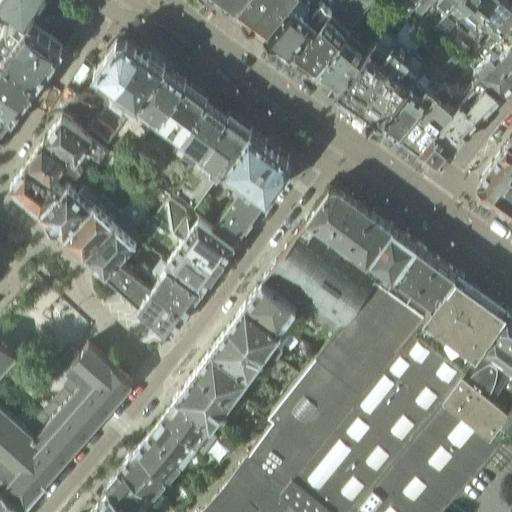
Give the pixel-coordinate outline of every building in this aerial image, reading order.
[(0,0),(19,14),(27,18),(28,18),(29,16),(38,0),(0,0)] [(239,0),(233,7),(248,18),(262,0),(239,0)] [(262,0),(248,18),(264,30),(287,0),(262,0)] [(291,50),(337,0),(287,0),(264,30),(291,50)] [(337,0),(291,50),(314,66),(355,18),(371,0),(337,0)] [(414,7),(415,5),(409,0),(402,0),(399,5),(409,12),(414,7)] [(431,0),(419,0),(420,0),(415,5),(414,7),(421,13),(425,9),(424,8),(431,0)] [(445,0),(443,3),(449,8),(456,0),(445,0)] [(445,12),(455,21),(473,0),(456,0),(449,8),(445,12)] [(465,30),(469,26),(492,0),(473,0),(455,21),(460,26),(465,30)] [(492,0),(469,26),(476,33),(476,32),(476,33),(483,25),(488,29),(509,5),(503,0),(492,0)] [(339,84),(362,101),(415,27),(420,21),(409,12),(399,5),(390,16),(401,25),(394,34),(382,25),(365,46),(335,81),(336,83),(338,84),(339,84)] [(485,39),(490,44),(494,44),(506,32),(511,24),(511,7),(509,5),(488,29),(491,32),(485,39)] [(445,12),(439,20),(432,28),(441,36),(455,21),(445,12)] [(4,23),(2,27),(51,61),(63,44),(27,18),(19,14),(13,22),(10,22),(7,25),(4,23)] [(314,66),(335,81),(365,46),(353,36),(362,24),(355,18),(314,66)] [(0,52),(37,79),(51,61),(2,27),(0,25),(0,52)] [(381,115),(415,70),(417,67),(424,59),(412,49),(425,34),(415,27),(362,101),(379,113),(379,114),(381,115)] [(490,44),(487,48),(511,70),(511,37),(506,32),(494,44),(490,44)] [(101,72),(99,75),(115,86),(143,47),(127,35),(117,36),(109,47),(110,48),(96,66),(95,68),(101,72)] [(473,65),(479,71),(501,91),(511,80),(511,70),(487,48),(482,43),(481,44),(480,44),(473,50),(480,57),(473,65)] [(393,127),(400,132),(401,130),(443,76),(455,61),(435,45),(424,59),(417,67),(428,75),(426,78),(415,70),(381,115),(394,125),(393,127)] [(115,86),(122,92),(124,90),(138,100),(139,99),(165,64),(166,63),(164,62),(143,47),(115,86)] [(0,52),(0,78),(25,96),(37,79),(0,52)] [(139,99),(161,115),(186,81),(186,80),(185,79),(165,64),(139,99)] [(479,71),(462,91),(454,101),(418,142),(420,143),(419,144),(436,156),(437,156),(437,159),(443,158),(442,155),(443,155),(464,130),(481,111),(501,91),(479,71)] [(87,124),(111,91),(115,86),(99,75),(97,78),(91,74),(74,96),(75,96),(67,107),(66,107),(65,109),(87,124)] [(453,84),(443,76),(401,130),(400,132),(402,130),(407,134),(409,138),(414,141),(418,142),(454,101),(445,94),(453,84)] [(0,104),(13,113),(25,96),(0,78),(0,104)] [(149,150),(161,159),(208,96),(186,81),(161,115),(173,124),(162,139),(159,136),(149,150)] [(152,172),(174,188),(230,112),(208,96),(161,159),(152,172)] [(0,130),(1,130),(2,128),(13,113),(0,104),(0,130)] [(195,203),(219,170),(250,127),(230,112),(174,188),(194,203),(195,203)] [(56,122),(46,136),(83,164),(90,154),(98,159),(107,147),(63,115),(62,115),(63,113),(62,113),(56,122)] [(240,185),(245,178),(272,141),(266,137),(265,137),(252,127),(251,126),(250,127),(219,170),(240,185)] [(26,161),(52,179),(65,163),(77,172),(83,164),(46,136),(45,137),(44,136),(26,161)] [(493,198),(494,197),(511,173),(511,141),(508,138),(492,159),(491,160),(491,162),(480,177),(479,177),(478,178),(477,179),(479,187),(480,187),(480,188),(481,189),(482,188),(492,196),(492,197),(493,198)] [(272,141),(245,178),(267,195),(268,195),(269,193),(268,193),(282,174),(282,175),(284,173),(283,172),(289,165),(290,165),(291,164),(290,163),(289,155),(289,154),(287,153),(279,148),(280,147),(272,141)] [(126,161),(115,153),(108,162),(120,170),(126,161)] [(39,210),(40,211),(63,187),(52,179),(26,161),(10,184),(11,185),(39,210)] [(511,173),(494,197),(511,210),(511,173)] [(245,178),(240,185),(216,219),(238,235),(237,235),(238,236),(267,195),(245,178)] [(64,232),(65,233),(98,198),(84,186),(78,192),(68,183),(63,187),(40,211),(64,233),(64,232)] [(329,184),(275,258),(307,282),(366,203),(338,183),(329,184)] [(161,187),(161,188),(156,193),(166,200),(170,193),(161,187)] [(76,244),(85,252),(115,218),(122,210),(103,193),(98,198),(65,233),(77,243),(76,244)] [(153,216),(183,238),(218,264),(225,255),(224,255),(233,243),(234,243),(235,241),(235,240),(234,239),(214,224),(213,225),(170,193),(166,200),(153,216)] [(391,222),(366,203),(307,282),(332,301),(391,222)] [(93,259),(106,270),(119,258),(138,239),(141,234),(129,224),(125,228),(115,218),(85,252),(93,259)] [(348,313),(334,330),(282,396),(267,414),(272,418),(272,419),(313,450),(433,301),(423,292),(419,296),(399,280),(402,275),(397,272),(419,242),(397,226),(391,222),(332,301),(348,313)] [(183,238),(167,260),(202,285),(203,285),(202,284),(211,273),(212,273),(218,264),(183,238)] [(457,270),(419,242),(397,272),(402,275),(399,280),(419,296),(423,292),(433,301),(458,270),(457,270)] [(128,265),(152,283),(187,307),(191,301),(191,300),(201,286),(202,285),(167,260),(162,256),(152,271),(141,263),(137,267),(130,262),(128,265)] [(105,271),(138,301),(152,283),(128,265),(119,258),(106,270),(105,271)] [(262,276),(311,313),(334,330),(348,313),(332,301),(307,282),(275,258),(262,276)] [(313,450),(272,419),(223,485),(198,511),(436,511),(487,456),(503,437),(493,430),(501,419),(500,418),(508,407),(494,396),(463,371),(509,308),(508,307),(509,307),(507,305),(506,306),(493,297),(457,271),(458,270),(433,301),(313,450)] [(262,276),(246,298),(280,323),(290,309),(306,320),(311,313),(262,276)] [(152,283),(138,301),(161,321),(170,330),(172,326),(184,310),(186,308),(187,307),(152,283)] [(230,321),(267,348),(276,355),(283,346),(277,342),(287,328),(280,323),(246,298),(230,321)] [(511,309),(509,308),(463,371),(494,396),(510,373),(511,370),(511,309)] [(230,321),(212,345),(249,372),(267,348),(230,321)] [(0,483),(23,505),(24,504),(39,488),(40,488),(45,482),(42,480),(44,478),(45,478),(46,477),(45,476),(56,465),(56,466),(57,465),(56,464),(66,453),(67,454),(68,452),(67,452),(77,440),(78,441),(79,440),(78,440),(88,428),(89,429),(90,428),(89,427),(99,416),(100,416),(100,415),(110,404),(111,403),(111,402),(121,391),(121,392),(122,391),(121,390),(132,379),(88,341),(78,352),(71,346),(59,360),(68,368),(69,368),(83,380),(36,434),(34,433),(28,427),(29,427),(28,426),(27,426),(21,421),(22,420),(21,419),(20,420),(14,415),(15,414),(14,413),(13,414),(7,409),(8,408),(7,407),(6,408),(0,402),(0,401),(0,371),(5,365),(6,366),(7,365),(6,364),(17,353),(16,353),(17,352),(0,337),(0,483)] [(212,345),(198,364),(234,390),(234,389),(239,393),(252,375),(249,372),(212,345)] [(198,364),(178,391),(216,425),(225,413),(220,409),(234,390),(198,364)] [(178,391),(164,409),(198,439),(221,460),(235,442),(216,425),(178,391)] [(500,418),(501,419),(511,426),(511,401),(508,407),(500,418)] [(152,427),(151,428),(184,458),(198,439),(164,409),(152,427)] [(151,428),(136,444),(169,474),(184,458),(151,428)] [(511,444),(503,437),(487,456),(501,469),(511,455),(511,444)] [(121,462),(149,487),(154,491),(169,474),(136,444),(121,462)] [(119,469),(109,481),(134,503),(149,487),(121,462),(119,463),(119,469)] [(99,495),(94,501),(105,511),(142,511),(134,503),(109,481),(108,480),(107,482),(109,484),(99,495)] [(0,483),(0,511),(16,511),(17,511),(23,505),(0,483)] [(88,508),(84,511),(105,511),(94,501),(88,508)]
